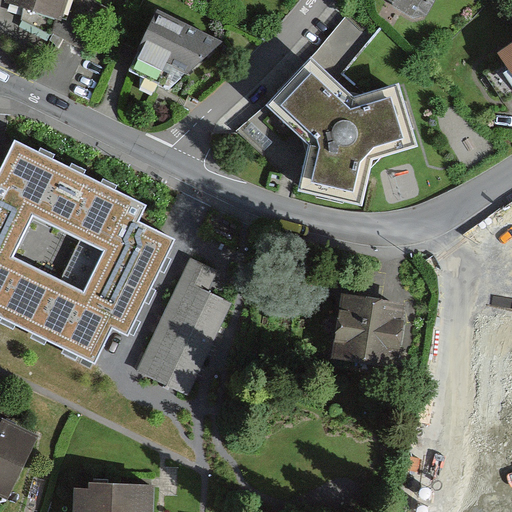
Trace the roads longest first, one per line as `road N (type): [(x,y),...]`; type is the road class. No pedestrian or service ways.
road 1 (residential): [(511,174),(409,226),(361,226),(263,204),(176,161)]
road 2 (residential): [(317,0),(176,161)]
road 3 (residential): [(176,161),(0,80)]
